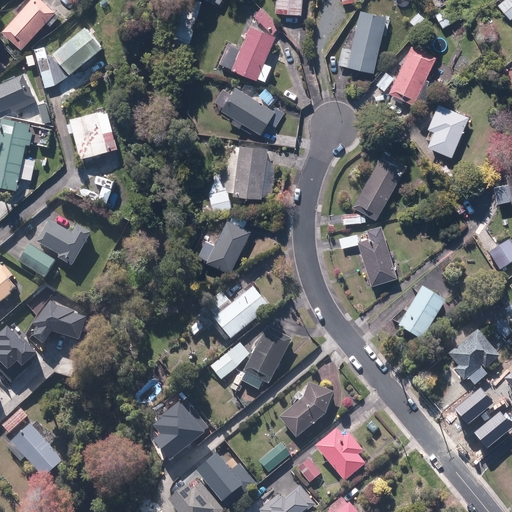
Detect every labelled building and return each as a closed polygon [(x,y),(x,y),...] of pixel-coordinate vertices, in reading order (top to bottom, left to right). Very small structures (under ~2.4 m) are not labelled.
[(66,19),(58,11),(46,0),(32,0),(3,31),(22,49),(47,22),(56,30),(66,19)] [(304,0),(278,0),(277,12),(304,13),(304,0)] [(511,18),(511,0),(502,0),(499,3),(511,19),(511,18)] [(462,17),(454,4),(437,15),(445,28),(462,17)] [(262,8),(255,14),(267,28),(275,21),(262,8)] [(352,48),(343,47),(340,65),(376,72),(387,17),(360,11),(352,48)] [(427,17),(420,11),(412,21),(419,27),(427,17)] [(281,66),(267,60),(279,36),(251,23),(240,46),(231,41),(221,61),(258,79),(271,86),(281,66)] [(88,24),(54,52),(72,73),(105,45),(88,24)] [(0,45),(0,73),(10,65),(0,54),(0,50),(2,48),(0,45)] [(436,56),(413,45),(390,91),(414,103),(436,56)] [(36,50),(47,87),(56,85),(45,47),(36,50)] [(396,77),(387,71),(378,84),(387,90),(396,77)] [(0,111),(11,107),(13,112),(36,102),(25,73),(0,83),(0,111)] [(239,84),(223,107),(262,134),(278,111),(239,84)] [(441,112),(436,110),(429,127),(435,130),(427,146),(450,156),(468,116),(444,105),(441,112)] [(71,132),(74,131),(82,158),(121,147),(110,107),(71,118),(72,123),(69,124),(71,132)] [(0,184),(19,189),(22,177),(32,179),(37,159),(26,157),(34,123),(3,116),(0,129),(0,184)] [(270,147),(241,144),(236,192),(265,195),(270,147)] [(411,164),(385,150),(354,206),(380,220),(411,164)] [(511,174),(508,175),(510,184),(495,187),(498,202),(511,199),(511,174)] [(104,183),(99,198),(110,201),(115,186),(104,183)] [(210,193),(216,214),(234,210),(228,188),(210,193)] [(230,216),(208,258),(234,273),(257,230),(230,216)] [(39,241),(62,255),(60,258),(73,265),(74,263),(92,232),(78,224),(73,233),(51,220),(39,241)] [(398,275),(383,224),(339,237),(342,247),(361,242),(373,283),(398,275)] [(511,242),(509,239),(489,255),(502,270),(511,261),(511,242)] [(32,243),(19,260),(45,278),(57,261),(32,243)] [(0,302),(2,301),(3,302),(14,293),(13,292),(19,286),(12,278),(16,275),(6,263),(0,267),(0,302)] [(229,342),(233,338),(272,304),(256,286),(235,305),(223,291),(206,305),(209,309),(198,318),(201,321),(192,329),(197,334),(211,321),(229,342)] [(447,299),(423,286),(400,325),(424,339),(447,299)] [(88,317),(67,312),(54,302),(37,322),(42,327),(36,334),(46,343),(56,331),(83,338),(88,317)] [(511,330),(511,329),(502,319),(495,326),(505,337),(511,330)] [(0,357),(12,370),(21,362),(25,366),(40,352),(14,324),(0,337),(0,357)] [(260,388),(264,380),(272,384),(295,338),(270,326),(247,371),(249,372),(245,381),(260,388)] [(451,355),(460,365),(456,369),(465,379),(468,377),(476,385),(488,374),(484,370),(501,354),(479,329),(451,355)] [(251,356),(242,344),(213,368),(223,379),(251,356)] [(334,393),(334,392),(311,384),(310,385),(310,386),(310,387),(310,388),(310,389),(309,390),(309,391),(308,392),(308,393),(307,394),(307,395),(306,396),(305,397),(304,397),(304,398),(303,398),(303,399),(302,399),(302,400),(301,400),(300,400),(300,401),(299,401),(298,401),(280,418),(298,438),(316,422),(316,421),(317,421),(318,420),(319,420),(320,419),(321,419),(322,418),(323,417),(324,416),(325,415),(326,414),(327,413),(328,412),(328,411),(329,410),(330,409),(330,408),(331,407),(331,406),(332,405),(332,404),(332,403),(333,402),(333,401),(333,400),(334,399),(334,398),(334,397),(334,396),(334,395),(334,394),(334,393)] [(467,424),(493,403),(480,388),(455,409),(467,424)] [(206,428),(210,424),(188,397),(183,402),(182,400),(165,414),(166,416),(156,424),(163,432),(156,437),(172,457),(207,429),(206,428)] [(23,409),(4,425),(11,432),(30,416),(23,409)] [(511,427),(511,424),(500,411),(475,433),(488,448),(511,427)] [(22,462),(28,457),(46,477),(65,460),(35,426),(15,444),(10,448),(22,462)] [(351,434),(346,438),(338,428),(317,445),(346,481),(367,464),(359,454),(364,450),(351,434)] [(288,452),(281,444),(261,461),(270,472),(290,455),(288,452)] [(217,452),(195,470),(226,507),(256,483),(239,463),(232,469),(217,452)] [(322,472),(311,458),(299,467),(310,481),(322,472)] [(187,483),(168,499),(178,511),(222,511),(225,510),(201,481),(192,488),(187,483)] [(304,511),(315,503),(301,486),(284,499),(280,494),(262,510),(263,511),(304,511)] [(360,511),(352,502),(349,505),(342,496),(323,511),(360,511)]
